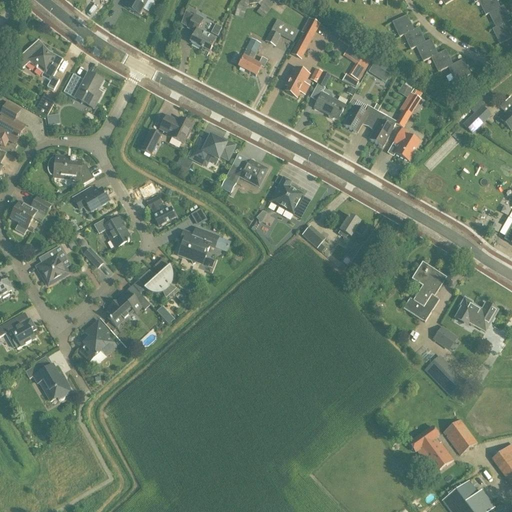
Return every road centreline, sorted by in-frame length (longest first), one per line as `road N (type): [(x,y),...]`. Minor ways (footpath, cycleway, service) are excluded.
road 1 (tertiary): [(511,276),(352,179),(140,68)]
road 2 (residential): [(144,235),(143,258),(80,316),(55,324)]
road 3 (residential): [(0,202),(30,150),(45,140),(72,139),(96,150)]
road 4 (tertiary): [(140,68),(41,0)]
